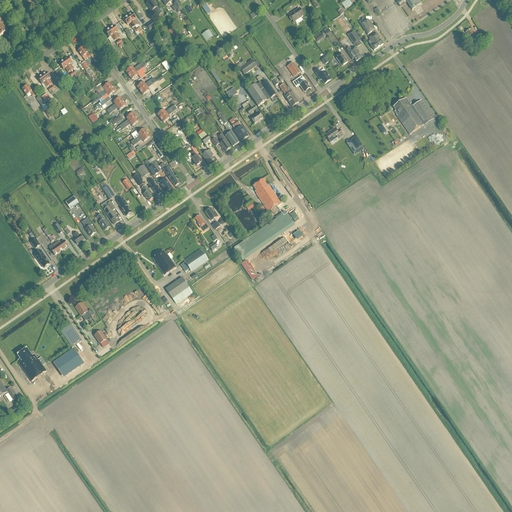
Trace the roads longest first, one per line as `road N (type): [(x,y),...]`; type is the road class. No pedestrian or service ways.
road 1 (tertiary): [(0,318),(193,184)]
road 2 (residential): [(193,184),(83,29)]
road 3 (tertiary): [(322,95),(399,42),(434,31),(466,0)]
road 4 (tertiary): [(193,184),(322,95)]
